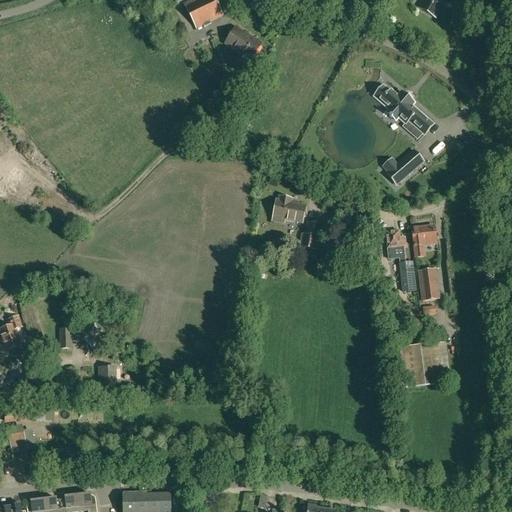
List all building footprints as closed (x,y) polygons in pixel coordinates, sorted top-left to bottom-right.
[(196,29),(223,16),(214,0),(192,0),(183,4),(196,29)] [(435,18),(445,0),(424,0),(419,9),(435,18)] [(253,58),(261,45),(235,29),(227,42),(244,52),(240,57),(240,60),(247,64),(250,63),(253,58)] [(409,122),(423,134),(425,136),(433,126),(423,117),(421,118),(415,114),(417,112),(411,107),(414,104),(402,93),(398,98),(391,92),(390,93),(383,87),(374,97),(390,110),(387,114),(390,116),(389,117),(391,119),(392,118),(395,121),(398,118),(405,124),(406,125),(409,122)] [(398,165),(387,174),(387,175),(396,186),(423,162),(414,151),(398,165)] [(21,164),(2,190),(16,201),(36,175),(21,164)] [(278,202),(276,202),(272,221),(284,224),(284,221),(302,224),(305,207),(291,205),(292,201),(279,198),(278,202)] [(305,236),(303,235),(300,247),(316,250),(321,225),(308,223),(305,236)] [(414,258),(425,257),(424,244),(436,243),(434,227),(411,230),(414,258)] [(399,232),(385,234),(387,250),(389,261),(399,260),(400,265),(407,264),(405,247),(406,247),(405,238),(400,239),(399,232)] [(407,264),(400,265),(403,294),(417,292),(414,263),(407,264)] [(432,270),(418,271),(421,303),(436,301),(432,270)] [(23,316),(34,312),(32,307),(21,311),(23,316)] [(436,316),(435,307),(423,309),(424,317),(436,316)] [(36,317),(34,312),(23,316),(25,321),(36,317)] [(0,335),(3,345),(0,346),(0,354),(1,359),(10,356),(8,350),(21,346),(20,342),(23,341),(23,343),(26,342),(17,317),(8,320),(10,327),(0,330),(0,335)] [(38,322),(36,317),(25,321),(27,326),(38,322)] [(408,322),(409,333),(422,331),(421,321),(408,322)] [(40,327),(38,322),(27,326),(28,331),(40,327)] [(396,322),(390,324),(392,336),(394,336),(398,335),(396,322)] [(84,330),(82,329),(80,330),(80,329),(80,341),(83,341),(97,353),(110,339),(96,326),(93,329),(92,331),(90,329),(89,330),(87,329),(85,331),(84,330)] [(41,333),(40,327),(28,331),(30,336),(41,333)] [(72,350),(71,329),(60,330),(60,350),(72,350)] [(43,338),(41,333),(30,336),(32,342),(43,338)] [(45,343),(43,338),(32,342),(34,347),(45,343)] [(47,348),(45,343),(34,347),(36,352),(47,348)] [(444,343),(396,349),(400,390),(449,384),(444,343)] [(48,353),(47,348),(36,352),(37,357),(48,353)] [(50,358),(48,353),(37,357),(39,362),(50,358)] [(52,363),(50,358),(39,362),(41,367),(52,363)] [(54,368),(52,363),(41,367),(43,372),(54,368)] [(99,383),(99,389),(120,389),(120,382),(116,382),(115,369),(101,370),(101,383),(99,383)] [(36,422),(36,410),(6,410),(6,422),(36,422)] [(25,443),(22,433),(21,430),(5,433),(11,454),(27,451),(35,449),(33,442),(25,443)] [(157,506),(157,511),(171,511),(171,494),(170,494),(170,495),(159,495),(159,506),(157,506)] [(85,511),(88,511),(87,511),(97,511),(95,498),(93,496),(90,496),(90,495),(78,496),(79,511),(85,511)] [(145,511),(157,511),(157,506),(159,506),(159,495),(147,496),(147,506),(145,506),(145,511)] [(65,500),(61,500),(62,511),(79,511),(78,496),(65,498),(65,500)] [(135,506),(135,496),(123,496),(123,511),(133,511),(133,506),(135,506)] [(133,511),(145,511),(145,506),(147,506),(147,496),(135,496),(135,506),(133,506),(133,511)] [(43,501),(44,511),(62,511),(61,500),(56,501),(56,499),(43,501)] [(27,511),(44,511),(43,501),(31,502),(31,504),(29,504),(27,507),(27,511)]
